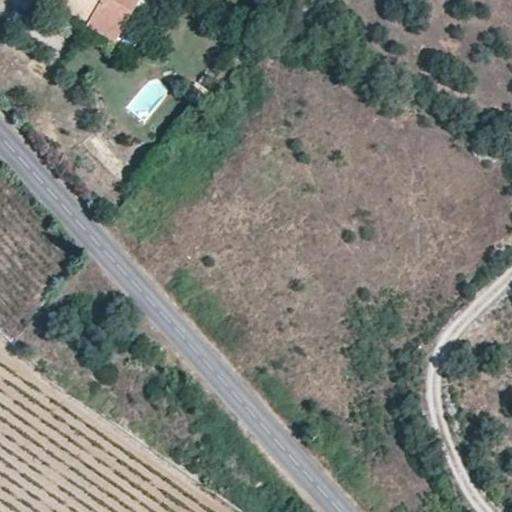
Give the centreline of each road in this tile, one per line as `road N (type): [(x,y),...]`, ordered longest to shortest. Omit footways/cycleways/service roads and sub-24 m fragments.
road 1 (tertiary): [(340,511),(0,135)]
road 2 (track): [(485,511),(444,439),(436,363),(455,329),(511,276)]
